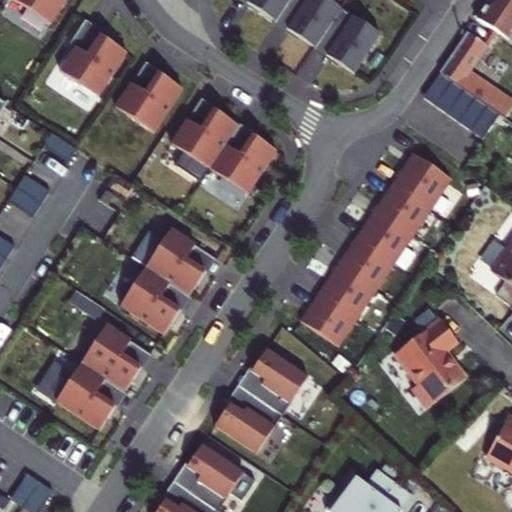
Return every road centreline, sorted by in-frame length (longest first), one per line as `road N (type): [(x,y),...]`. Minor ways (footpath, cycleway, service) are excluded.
road 1 (residential): [(329,136),(304,207),(103,510)]
road 2 (residential): [(469,0),(393,106),(329,136)]
road 3 (residential): [(329,136),(163,23)]
road 4 (residential): [(0,299),(86,165)]
road 5 (residential): [(103,510),(0,438)]
